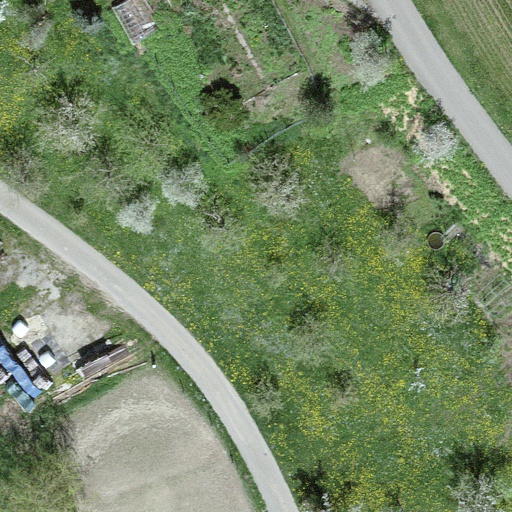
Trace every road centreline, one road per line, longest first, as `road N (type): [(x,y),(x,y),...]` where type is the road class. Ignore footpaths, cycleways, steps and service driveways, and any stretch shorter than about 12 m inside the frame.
road 1 (track): [(0,197),(186,347),(257,454),(283,511)]
road 2 (unclassified): [(397,0),(511,167)]
